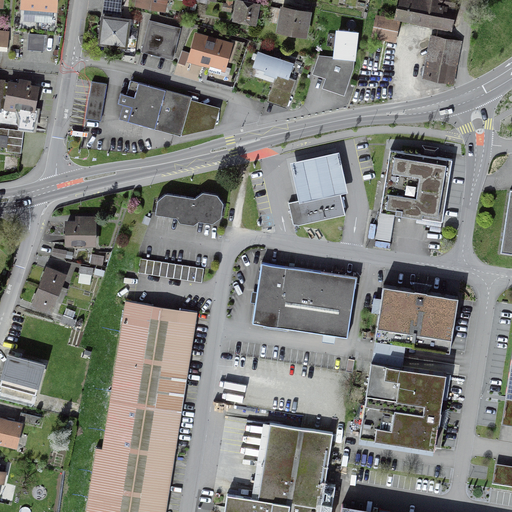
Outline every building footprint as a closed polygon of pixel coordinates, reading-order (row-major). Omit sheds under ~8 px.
[(24,7),(24,14),(37,15),(51,16),(52,10),(54,10),(54,0),(22,0),(22,7),(24,7)] [(231,6),(232,1),(228,0),(226,0),(225,5),(223,4),(221,10),(230,12),(231,6)] [(419,0),(420,2),(410,0),(398,0),(395,18),(450,28),(454,9),(452,8),(453,0),(419,0)] [(255,11),(256,6),(238,2),(234,20),(257,24),(259,12),(255,11)] [(280,9),(269,7),(266,22),(277,24),(280,9)] [(293,9),(286,7),(281,30),(301,34),(304,15),(292,13),(293,9)] [(126,30),(127,22),(103,19),(102,27),(106,31),(100,35),(99,43),(124,46),(125,38),(121,33),(126,30)] [(374,20),(372,34),(393,37),(395,24),(374,20)] [(151,25),(144,50),(169,56),(176,31),(151,25)] [(325,79),(322,88),(344,96),(353,69),(354,61),(356,62),(359,33),(336,30),(333,57),(319,56),(312,74),(325,79)] [(44,36),(36,35),(28,35),(28,52),(32,52),(36,52),(40,52),(44,52),(44,36)] [(197,37),(191,59),(208,64),(208,63),(222,67),(228,46),(219,44),(219,45),(216,44),(217,43),(197,37)] [(420,76),(453,82),(461,43),(435,38),(429,66),(422,65),(420,76)] [(177,64),(183,66),(187,54),(181,52),(177,64)] [(295,81),(288,78),(293,64),(259,52),(254,67),(265,71),(264,74),(275,77),(266,102),(286,109),(295,81)] [(33,109),(37,89),(26,86),(27,82),(19,81),(18,85),(8,83),(8,85),(3,84),(1,95),(0,94),(0,91),(1,84),(0,83),(0,107),(4,108),(15,110),(15,109),(17,118),(16,122),(19,123),(18,130),(33,132),(36,117),(35,117),(36,110),(33,109)] [(187,110),(193,112),(197,99),(130,81),(126,95),(120,93),(117,103),(123,105),(119,119),(155,129),(156,124),(181,131),(187,110)] [(106,84),(91,82),(88,98),(103,100),(106,84)] [(0,136),(7,137),(5,152),(20,154),(23,131),(0,128),(0,136)] [(379,212),(441,222),(451,160),(389,150),(379,212)] [(285,163),(294,204),(339,194),(343,194),(333,153),(285,163)] [(511,190),(509,190),(499,253),(511,255),(511,190)] [(165,194),(157,200),(154,214),(176,218),(179,222),(193,225),(197,221),(212,223),(220,217),(222,203),(216,195),(202,192),(194,198),(165,194)] [(292,227),(298,228),(344,217),(339,194),(294,204),(288,206),(292,227)] [(84,223),(66,223),(66,244),(93,244),(94,219),(84,219),(84,223)] [(51,256),(64,258),(66,251),(53,249),(51,256)] [(107,257),(91,254),(90,263),(106,266),(107,257)] [(201,283),(203,269),(139,259),(137,273),(201,283)] [(352,274),(257,259),(247,320),(342,334),(352,274)] [(92,269),(80,266),(78,273),(91,276),(92,269)] [(55,296),(56,294),(58,289),(63,276),(46,269),(39,287),(32,305),(49,311),(55,296)] [(457,294),(380,282),(371,339),(449,351),(457,294)] [(164,511),(196,312),(125,301),(101,449),(95,448),(85,511),(164,511)] [(66,309),(63,316),(62,316),(59,322),(71,327),(74,320),(71,319),(74,312),(66,309)] [(8,355),(0,383),(0,384),(34,393),(37,383),(42,364),(8,355)] [(440,411),(439,411),(445,373),(370,362),(359,436),(434,448),(437,423),(438,423),(440,411)] [(40,418),(20,413),(18,420),(38,425),(40,418)] [(0,442),(14,446),(20,424),(0,419),(0,442)] [(269,423),(257,499),(226,494),(223,511),(319,511),(332,433),(269,423)] [(511,468),(492,465),(489,484),(511,487),(511,468)]
